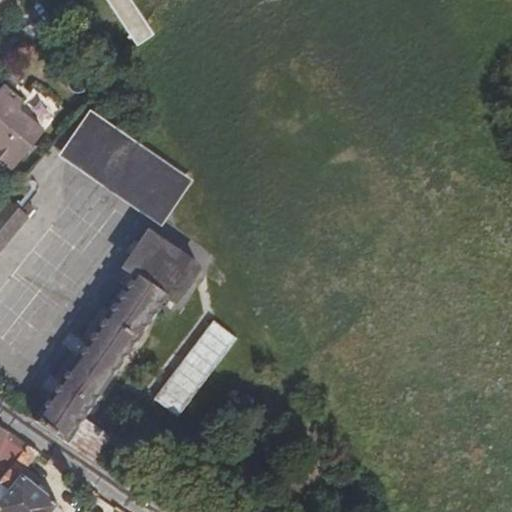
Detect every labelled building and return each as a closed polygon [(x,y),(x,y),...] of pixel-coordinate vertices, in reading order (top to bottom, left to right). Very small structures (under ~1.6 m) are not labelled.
[(129,0),(105,0),(137,47),(154,36),(129,0)] [(19,107),(25,101),(5,84),(0,90),(0,155),(15,167),(46,129),(19,107)] [(58,156),(161,226),(192,180),(90,110),(58,156)] [(0,251),(29,217),(9,200),(0,209),(0,251)] [(125,268),(135,275),(167,297),(176,303),(200,269),(149,235),(125,268)] [(34,421),(66,444),(167,297),(135,275),(34,421)] [(242,345),(201,313),(145,395),(182,422),(242,345)] [(0,476),(25,446),(26,445),(0,428),(0,476)] [(0,496),(20,472),(36,454),(25,446),(0,476),(0,496)] [(47,511),(57,502),(20,472),(0,496),(0,511),(47,511)]
